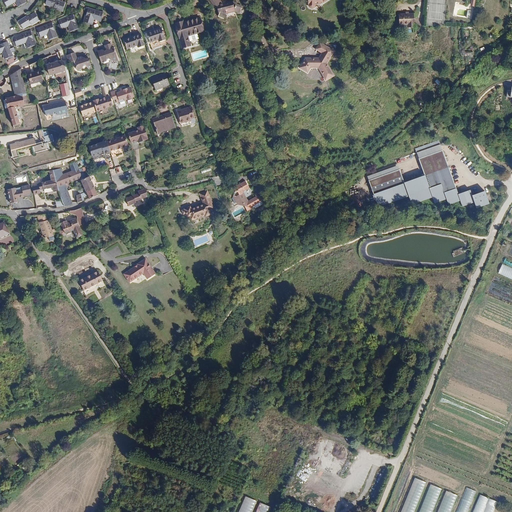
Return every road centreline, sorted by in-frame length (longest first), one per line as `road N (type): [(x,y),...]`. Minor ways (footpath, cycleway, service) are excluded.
road 1 (unclassified): [(381,511),(511,198)]
road 2 (residential): [(137,16),(0,77)]
road 3 (track): [(0,433),(136,392)]
road 4 (residential): [(135,182),(65,209),(0,211)]
road 5 (track): [(58,278),(136,392)]
